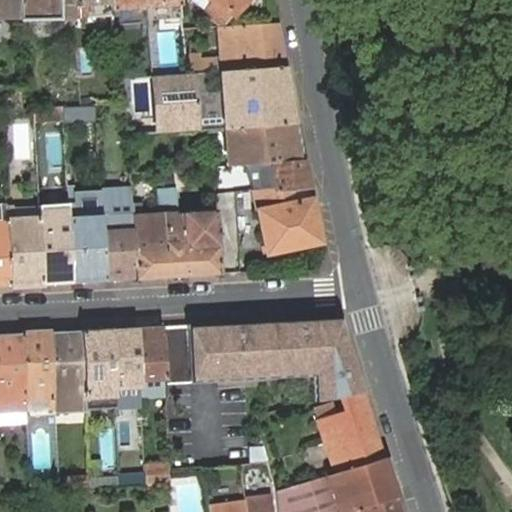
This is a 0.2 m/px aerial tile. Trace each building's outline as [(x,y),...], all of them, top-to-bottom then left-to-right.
[(0,0),(0,15),(18,16),(17,0),(0,0)] [(17,0),(18,16),(18,21),(74,17),(73,0),(17,0)] [(73,0),(74,17),(112,15),(111,9),(110,0),(73,0)] [(110,0),(111,9),(146,6),(145,0),(110,0)] [(190,0),(189,2),(205,14),(213,0),(190,0)] [(213,0),(205,14),(218,23),(226,23),(242,0),(213,0)] [(221,70),(285,64),(277,24),(218,28),(221,70)] [(185,64),(185,74),(208,72),(207,62),(185,64)] [(135,78),(139,135),(226,127),(296,121),(285,64),(221,70),(208,72),(185,74),(151,77),(135,78)] [(296,121),(226,127),(228,165),(267,162),(304,159),(296,121)] [(304,159),(267,162),(268,169),(273,170),(277,188),(309,185),(304,159)] [(178,185),(157,188),(159,204),(180,202),(178,185)] [(277,188),(252,189),(266,254),(320,242),(309,185),(277,188)] [(99,191),(104,281),(136,279),(132,217),(131,203),(107,205),(107,190),(99,191)] [(69,206),(73,283),(104,281),(99,191),(68,192),(69,206)] [(4,206),(4,209),(9,286),(43,284),(38,207),(38,205),(4,206)] [(38,207),(43,284),(73,283),(69,206),(38,207)] [(4,209),(0,209),(0,286),(9,286),(4,209)] [(132,217),(136,279),(219,275),(215,213),(132,217)] [(313,403),(339,397),(364,396),(345,337),(340,323),(339,319),(304,321),(305,342),(309,342),(311,367),(312,380),(313,403)] [(310,375),(311,404),(313,403),(312,380),(311,367),(309,342),(305,342),(304,321),(213,325),(197,326),(160,328),(163,376),(163,381),(163,383),(310,375)] [(163,376),(160,328),(135,329),(137,378),(139,396),(139,397),(164,395),(163,383),(163,381),(163,376)] [(114,394),(114,397),(139,396),(137,378),(135,329),(110,331),(114,394)] [(114,394),(110,331),(79,333),(83,396),(114,394)] [(55,406),(55,411),(84,410),(83,396),(79,333),(51,334),(55,406)] [(24,408),(55,406),(51,334),(20,335),(24,408)] [(0,412),(24,412),(24,408),(20,335),(0,336),(0,412)] [(317,421),(333,476),(385,460),(364,396),(339,397),(343,411),(317,421)] [(0,412),(0,424),(25,423),(24,412),(0,412)] [(250,450),(252,464),(265,463),(262,454),(260,449),(250,450)] [(333,476),(276,495),(278,511),(357,511),(397,499),(385,460),(333,476)] [(167,465),(143,467),(143,475),(144,487),(152,486),(161,486),(169,486),(168,472),(167,465)] [(118,477),(119,489),(141,487),(144,487),(143,475),(118,477)] [(88,480),(88,491),(119,489),(118,477),(88,480)] [(144,487),(141,487),(143,495),(153,494),(152,486),(144,487)] [(66,509),(78,508),(76,495),(65,495),(66,509)] [(401,511),(397,499),(357,511),(401,511)] [(257,511),(270,511),(268,500),(256,502),(257,511)] [(207,508),(207,511),(246,511),(245,503),(207,508)]
